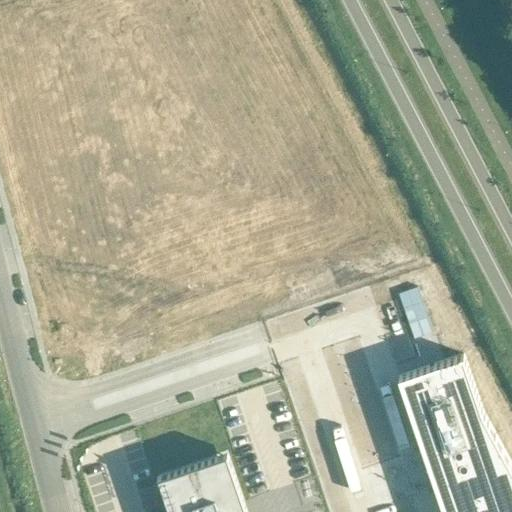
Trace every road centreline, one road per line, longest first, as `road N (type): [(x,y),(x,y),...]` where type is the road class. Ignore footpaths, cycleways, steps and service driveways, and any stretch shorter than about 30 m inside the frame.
road 1 (secondary): [(346,0),(511,314)]
road 2 (secondary): [(511,237),(388,0)]
road 3 (unclassified): [(36,424),(283,338)]
road 4 (unclassified): [(0,281),(36,424)]
